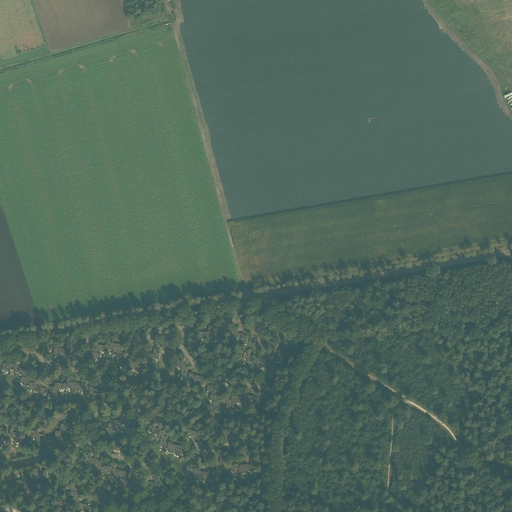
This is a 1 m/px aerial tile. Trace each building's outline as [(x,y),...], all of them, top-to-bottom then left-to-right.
[(210,336),(213,337),(214,331),(211,331),(212,327),(209,327),(208,332),(206,332),(206,333),(205,339),(209,339),(210,336)] [(235,340),(239,341),(240,334),(238,334),(238,328),(235,328),(235,331),(232,331),(231,336),(235,337),(235,340)] [(214,331),(213,337),(213,340),(221,341),(222,337),(223,338),(223,334),(220,334),(220,332),(214,331)] [(195,336),(194,340),(201,341),(201,338),(205,339),(206,333),(197,332),(196,336),(195,336)] [(244,335),(240,334),(239,341),(242,341),(241,345),(244,345),(243,345),(244,345),(247,345),(248,337),(244,336),(244,335)] [(164,352),(169,352),(170,346),(168,345),(168,340),(166,339),(165,343),(162,342),(161,348),(165,348),(164,352)] [(109,349),(113,349),(114,344),(110,344),(111,340),(108,340),(107,345),(105,345),(105,346),(104,351),(108,352),(109,349)] [(201,343),(201,341),(194,340),(192,340),(192,344),(190,343),(190,348),(196,349),(196,346),(200,346),(200,344),(201,344),(201,343)] [(114,344),(113,349),(112,353),(121,354),(121,350),(122,350),(122,347),(119,347),(120,345),(114,344)] [(95,349),(94,353),(101,354),(101,351),(104,351),(105,346),(97,345),(96,349),(95,349)] [(174,346),(170,346),(169,352),(172,353),(171,356),(173,357),(174,357),(176,357),(178,348),(174,348),(174,346)] [(278,350),(277,354),(284,355),(284,353),(288,353),(288,351),(289,350),(288,350),(289,348),(280,347),(279,351),(278,350)] [(60,361),(65,361),(66,350),(55,348),(53,357),(61,358),(60,361)] [(150,361),(154,362),(155,359),(159,359),(160,354),(156,353),(157,350),(154,349),(153,355),(151,355),(150,357),(150,361)] [(247,362),(251,363),(252,356),(250,356),(251,350),(248,350),(247,353),(244,353),(243,358),(247,359),(247,362)] [(100,359),(101,354),(94,353),(92,352),(91,356),(90,356),(89,361),(96,362),(96,358),(100,359)] [(127,366),(128,360),(126,360),(127,354),(124,353),(123,357),(120,357),(119,362),(123,363),(123,366),(127,366)] [(277,356),(272,355),(271,358),(274,359),(274,362),(279,363),(280,359),(283,360),(284,355),(277,354),(277,356)] [(256,357),(252,356),(251,363),(254,363),(253,367),(255,367),(255,368),(256,368),(256,367),(258,368),(260,359),(256,358),(256,357)] [(150,361),(150,357),(148,357),(147,363),(145,362),(144,365),(144,369),(148,369),(149,366),(153,367),(154,362),(150,361)] [(185,371),(185,367),(186,365),(184,364),(184,359),(181,358),(181,362),(177,361),(177,367),(181,367),(180,371),(181,371),(185,371)] [(260,359),(258,368),(266,369),(267,365),(268,365),(268,362),(265,362),(266,360),(260,359)] [(132,371),(134,371),(136,362),(132,362),(132,360),(128,360),(127,366),(130,367),(129,371),(131,371),(132,371)] [(15,364),(12,364),(11,369),(15,370),(14,373),(18,374),(19,368),(19,367),(17,367),(18,361),(15,361),(15,364)] [(143,369),(144,369),(144,365),(141,365),(142,363),(136,362),(134,371),(143,373),(143,369)] [(10,372),(11,369),(12,364),(6,363),(5,364),(2,364),(2,367),(3,367),(2,371),(10,372)] [(188,368),(185,367),(185,371),(181,371),(180,376),(185,376),(184,380),(188,380),(189,374),(187,373),(188,368)] [(22,374),(21,377),(28,378),(28,374),(27,374),(28,370),(19,368),(18,374),(22,374)] [(196,385),(197,376),(193,376),(193,374),(189,374),(188,380),(191,381),(191,384),(193,385),(194,385),(196,385)] [(203,377),(197,376),(196,385),(204,386),(205,382),(206,379),(203,379),(203,377)] [(29,387),(30,383),(29,383),(30,379),(28,378),(21,377),(21,379),(20,379),(20,380),(21,380),(20,382),(24,383),(23,386),(29,387)] [(67,387),(71,388),(72,383),(69,382),(70,378),(67,378),(66,383),(64,383),(64,385),(63,384),(63,390),(67,391),(67,387)] [(33,392),(37,393),(38,386),(36,386),(37,381),(34,380),(34,383),(30,383),(29,387),(29,388),(33,389),(33,392)] [(84,393),(89,394),(90,387),(88,387),(89,381),(86,381),(85,384),(82,383),(81,386),(80,389),(85,390),(84,393)] [(53,387),(52,391),(59,392),(59,389),(63,390),(63,384),(55,383),(54,387),(53,387)] [(80,389),(81,386),(79,385),(79,384),(72,383),(71,388),(71,392),(79,393),(80,389)] [(210,395),(214,396),(215,389),(213,389),(214,383),(211,383),(211,386),(207,386),(206,391),(210,392),(210,395)] [(38,386),(37,393),(40,393),(39,397),(41,397),(41,398),(42,398),(44,398),(46,389),(42,389),(42,387),(38,386)] [(96,394),(97,394),(98,390),(93,389),(94,388),(90,387),(89,394),(92,394),(91,398),(93,398),(93,399),(94,399),(95,399),(96,394)] [(58,394),(59,392),(52,391),(50,391),(49,395),(48,395),(47,399),(54,400),(54,397),(58,398),(58,395),(59,396),(59,395),(58,394)] [(248,401),(248,396),(245,395),(246,392),(243,391),(242,397),(240,396),(240,398),(239,403),(243,404),(244,400),(248,401)] [(257,397),(257,399),(256,402),(261,403),(260,406),(264,407),(266,400),(263,400),(264,394),(261,394),(261,397),(257,397)] [(214,396),(210,395),(210,397),(209,397),(209,398),(209,400),(213,401),(212,404),(219,405),(220,401),(218,400),(219,396),(214,396)] [(235,402),(239,403),(240,398),(231,396),(230,400),(229,400),(228,404),(235,405),(235,402)] [(256,402),(257,399),(254,398),(254,397),(248,396),(248,401),(247,404),(255,406),(256,402)] [(219,405),(212,404),(212,408),(215,408),(214,413),(220,413),(220,410),(223,411),(224,408),(219,407),(219,405)] [(234,407),(235,405),(228,404),(226,404),(225,408),(224,408),(223,411),(223,412),(230,413),(230,410),(234,410),(234,408),(235,408),(235,407),(234,407)] [(123,424),(127,425),(127,419),(124,419),(125,415),(122,415),(121,420),(119,420),(119,421),(118,427),(122,427),(123,424)] [(66,423),(67,420),(64,419),(63,425),(61,425),(60,431),(64,432),(65,429),(68,429),(68,430),(69,430),(70,424),(66,423)] [(136,422),(133,422),(134,420),(127,419),(127,425),(126,428),(134,429),(135,425),(136,425),(136,422)] [(108,424),(108,428),(114,429),(115,426),(118,427),(119,421),(110,420),(110,424),(108,424)] [(152,435),(156,436),(157,429),(155,429),(156,423),(153,423),(152,426),(149,426),(148,431),(152,432),(152,435)] [(40,441),(41,435),(39,434),(40,428),(37,428),(36,432),(33,431),(32,437),(36,437),(35,441),(40,441)] [(114,429),(108,428),(106,428),(105,432),(104,432),(103,436),(109,437),(110,434),(114,434),(114,432),(114,431),(114,429)] [(11,438),(15,439),(16,433),(13,433),(13,429),(10,429),(9,434),(7,434),(7,435),(6,441),(10,441),(11,438)] [(164,437),(165,432),(161,431),(161,430),(157,429),(156,436),(159,436),(158,440),(160,440),(163,440),(164,437)] [(64,432),(60,431),(60,433),(55,432),(54,438),(54,440),(57,441),(60,441),(59,441),(60,438),(63,438),(64,432)] [(16,433),(15,439),(14,442),(23,444),(24,440),(25,437),(22,436),(22,434),(16,433)] [(47,446),(48,437),(45,437),(45,435),(41,435),(40,441),(42,442),(42,446),(44,446),(45,446),(47,446)] [(54,440),(54,438),(48,437),(47,446),(55,448),(56,444),(57,444),(57,441),(54,440)] [(163,449),(167,450),(168,443),(166,443),(167,437),(164,437),(163,440),(160,440),(159,445),(163,446),(163,449)] [(173,454),(175,455),(176,446),(172,445),(172,444),(168,443),(167,450),(170,450),(170,454),(172,454),(172,455),(173,455),(173,454)] [(182,447),(176,446),(175,455),(183,456),(184,452),(185,449),(182,448),(182,447)] [(88,465),(93,465),(94,459),(92,459),(92,453),(89,453),(89,456),(85,456),(85,461),(89,462),(88,465)] [(191,459),(190,463),(193,464),(193,463),(197,464),(197,461),(201,461),(201,458),(196,457),(196,455),(189,454),(189,458),(191,459)] [(216,469),(220,470),(221,467),(225,467),(226,462),(222,461),(223,458),(220,457),(219,463),(217,463),(216,469)] [(100,470),(101,467),(101,461),(98,461),(98,460),(94,459),(93,465),(96,466),(95,470),(97,470),(98,470),(100,470)] [(248,465),(247,472),(251,473),(251,475),(257,475),(258,471),(256,471),(257,465),(253,464),(254,461),(251,460),(250,466),(248,465)] [(193,469),(193,464),(190,463),(190,467),(187,466),(186,472),(190,472),(189,475),(193,476),(194,470),(193,469)] [(110,467),(109,472),(113,473),(112,476),(117,476),(118,471),(118,470),(116,470),(116,464),(113,464),(113,467),(110,467)] [(238,474),(239,466),(234,465),(233,466),(230,466),(230,469),(231,469),(230,473),(238,474)] [(247,472),(248,465),(244,465),(243,466),(239,466),(238,474),(240,475),(241,475),(243,475),(244,471),(247,472)] [(103,467),(101,467),(100,470),(101,470),(100,474),(109,475),(109,472),(110,467),(104,466),(103,467)] [(219,476),(220,470),(216,469),(216,470),(212,470),(211,475),(210,478),(212,479),(213,479),(216,479),(216,475),(219,476)] [(30,473),(29,481),(34,481),(34,479),(36,480),(36,479),(38,479),(38,474),(39,471),(37,470),(36,470),(33,470),(33,473),(30,473)] [(199,481),(201,481),(202,472),(198,472),(199,470),(194,470),(193,476),(197,476),(196,480),(198,481),(199,481)] [(44,478),(47,478),(48,472),(44,471),(43,474),(38,474),(38,479),(41,479),(40,483),(43,483),(44,478)] [(118,471),(117,476),(120,477),(120,480),(126,481),(127,477),(125,476),(126,472),(118,471)] [(210,478),(211,475),(208,475),(208,473),(202,472),(201,481),(209,482),(210,478)] [(129,489),(129,485),(128,485),(129,481),(126,481),(120,480),(120,482),(119,482),(119,483),(119,485),(123,485),(122,489),(129,489)] [(12,489),(15,489),(16,482),(8,481),(7,490),(11,490),(11,488),(12,488),(12,489)] [(16,482),(15,489),(19,490),(20,488),(21,488),(24,489),(24,483),(24,482),(16,481),(16,482)] [(33,488),(34,481),(29,481),(29,484),(24,483),(24,489),(26,489),(26,493),(29,493),(30,488),(33,488)] [(75,484),(70,483),(70,486),(66,485),(66,488),(71,489),(71,492),(77,493),(78,489),(75,489),(75,484)] [(156,497),(161,497),(162,491),(160,490),(160,485),(157,484),(157,488),(153,487),(153,493),(157,493),(156,497)] [(129,485),(129,489),(132,489),(131,494),(137,495),(137,491),(141,492),(141,489),(135,488),(136,486),(129,485)] [(166,491),(162,491),(161,497),(164,498),(163,502),(165,502),(166,502),(168,502),(170,493),(165,493),(166,491)] [(77,493),(71,492),(70,496),(74,496),(73,498),(72,498),(71,500),(79,501),(80,499),(80,498),(80,495),(77,494),(77,493)] [(170,493),(168,502),(176,504),(177,500),(178,500),(178,496),(175,496),(175,494),(170,493)] [(78,509),(78,508),(79,504),(79,501),(71,500),(71,503),(73,504),(73,505),(72,505),(72,508),(78,509)]
